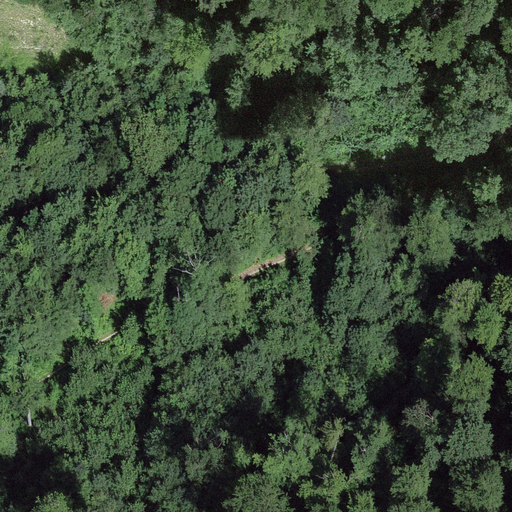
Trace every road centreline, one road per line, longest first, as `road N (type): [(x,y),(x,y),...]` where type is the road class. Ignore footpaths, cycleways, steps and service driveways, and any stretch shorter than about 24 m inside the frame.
road 1 (track): [(0,402),(115,332),(329,237),(467,149)]
road 2 (track): [(467,149),(199,189),(89,213),(0,249)]
road 3 (track): [(352,432),(511,301)]
